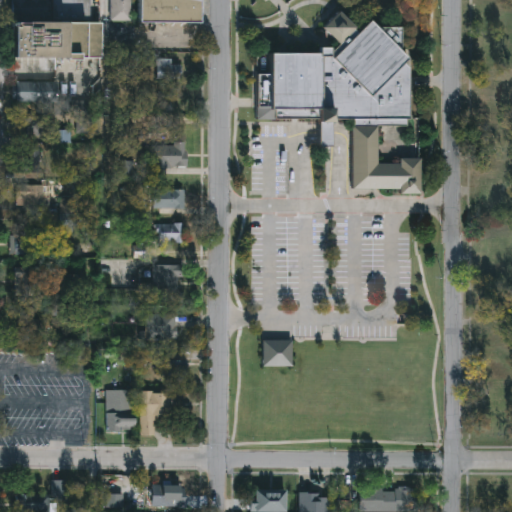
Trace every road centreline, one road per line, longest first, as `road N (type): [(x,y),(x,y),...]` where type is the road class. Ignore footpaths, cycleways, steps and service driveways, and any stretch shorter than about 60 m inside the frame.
road 1 (residential): [(511,463),(0,458)]
road 2 (residential): [(218,0),(214,511)]
road 3 (residential): [(449,0),(448,511)]
